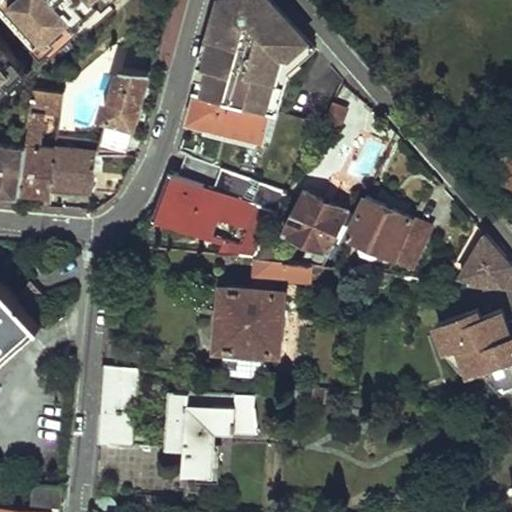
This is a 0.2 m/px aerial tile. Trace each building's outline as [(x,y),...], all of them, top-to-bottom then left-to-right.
[(10,0),(48,42),(70,23),(75,28),(107,0),(10,0)] [(312,44),(274,0),(225,0),(217,29),(206,69),(229,76),(222,100),(267,113),(285,57),(295,59),(312,44)] [(75,28),(70,23),(48,42),(53,48),(75,28)] [(0,93),(7,88),(2,82),(25,62),(0,33),(0,93)] [(320,53),(312,44),(295,59),(285,57),(267,113),(273,114),(280,116),(320,53)] [(159,60),(128,51),(123,70),(151,73),(155,74),(159,60)] [(30,68),(25,62),(2,82),(7,88),(30,68)] [(229,76),(206,69),(203,79),(213,82),(209,96),(222,100),(229,76)] [(130,152),(151,73),(123,70),(101,151),(130,152)] [(53,192),(57,151),(39,150),(42,119),(60,120),(63,95),(32,91),(24,147),(17,198),(52,202),(53,192)] [(209,96),(200,93),(190,126),(264,146),(273,114),(267,113),(222,100),(209,96)] [(335,109),(324,130),(337,136),(348,116),(335,109)] [(0,198),(17,200),(17,198),(24,146),(0,142),(0,198)] [(511,150),(509,151),(494,182),(511,187),(511,150)] [(57,151),(53,192),(94,194),(98,155),(57,151)] [(279,215),(289,195),(186,158),(179,178),(279,215)] [(148,218),(255,258),(263,243),(279,215),(179,178),(169,175),(156,201),(148,218)] [(344,210),(302,185),(281,222),(304,235),(324,246),(344,210)] [(345,230),(395,257),(414,218),(366,192),(345,230)] [(414,218),(395,257),(413,266),(432,227),(414,218)] [(304,235),(288,263),(312,265),(324,246),(304,235)] [(508,283),(511,283),(511,263),(487,235),(459,278),(508,283)] [(254,260),(288,263),(290,254),(263,243),(255,258),(254,260)] [(288,263),(254,260),(253,276),(310,281),(312,265),(288,263)] [(0,363),(45,323),(0,274),(0,363)] [(283,294),(222,288),(216,349),(277,354),(283,294)] [(476,307),(436,321),(456,376),(480,367),(496,386),(502,385),(503,388),(511,384),(511,318),(505,321),(500,308),(479,315),(476,307)] [(108,370),(101,444),(132,447),(138,373),(108,370)] [(252,400),(172,394),(168,449),(185,451),(182,475),(221,478),(224,435),(262,437),(251,410),(252,400)] [(60,505),(63,484),(37,483),(35,503),(60,505)]
